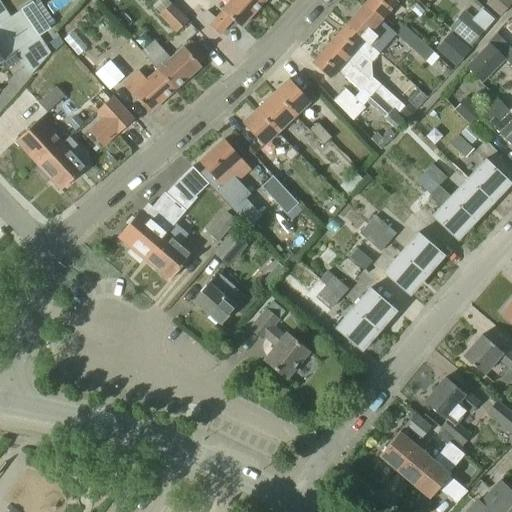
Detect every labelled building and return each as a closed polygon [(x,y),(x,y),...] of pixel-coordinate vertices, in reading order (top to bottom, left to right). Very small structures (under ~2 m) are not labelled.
[(0,0),(0,62),(0,63),(5,70),(20,61),(30,77),(51,53),(40,36),(51,29),(50,27),(56,23),(40,0),(39,0),(34,4),(33,3),(23,9),(12,17),(0,0)] [(265,0),(264,0),(231,0),(224,9),(224,10),(212,25),(220,32),(233,18),(242,26),(265,0)] [(397,0),(367,0),(364,4),(381,20),(398,1),(397,0)] [(511,4),(511,0),(490,0),(488,3),(502,15),(511,4)] [(189,21),(171,3),(159,16),(177,33),(189,21)] [(346,24),(379,53),(380,54),(397,35),(396,34),(381,20),(364,4),(346,24)] [(476,16),(475,18),(470,14),(456,31),(474,46),(489,27),(476,16)] [(329,43),(353,65),(362,54),(371,62),(379,53),(346,24),(329,43)] [(397,35),(403,41),(412,32),(403,25),(396,34),(397,35)] [(79,56),(88,49),(74,32),(65,39),(79,56)] [(434,52),(412,32),(403,41),(426,61),(434,52)] [(442,52),(457,66),(471,50),(455,36),(442,52)] [(158,70),(175,88),(201,65),(200,64),(207,57),(192,40),(172,58),(155,39),(141,52),(158,70)] [(397,129),(405,120),(376,93),(372,97),(364,89),(371,81),(370,80),(353,65),(329,43),(312,62),(329,77),(336,70),(360,91),(355,97),(345,88),(334,101),(354,121),(367,107),(364,105),(367,102),(384,117),(384,118),(397,129)] [(506,60),(488,43),(466,68),(483,84),(506,60)] [(511,49),(508,46),(500,55),(506,60),(511,66),(511,49)] [(111,89),(123,78),(109,62),(97,73),(111,89)] [(149,111),(175,88),(158,70),(148,79),(140,70),(125,84),(149,111)] [(376,93),(405,120),(406,121),(413,114),(404,107),(405,105),(373,77),(370,80),(371,81),(364,89),(372,97),(376,93)] [(289,78),(273,93),(295,116),(295,115),(306,126),(318,113),(308,103),(311,100),(289,78)] [(39,103),(48,112),(66,96),(57,86),(39,103)] [(416,109),(427,97),(418,89),(407,100),(416,109)] [(273,93),(258,108),(280,130),(295,116),(273,93)] [(135,119),(113,95),(104,103),(95,111),(104,120),(94,129),(107,143),(135,119)] [(511,146),(511,112),(509,110),(499,99),(485,113),(467,97),(461,103),(454,95),(447,102),(454,109),(453,110),(468,123),(472,127),(483,116),(505,139),(511,146)] [(264,146),(280,130),(258,108),(242,123),(264,146)] [(78,117),(70,124),(75,130),(83,122),(78,117)] [(16,141),(38,165),(63,143),(40,118),(16,141)] [(332,137),(318,123),(310,131),(323,145),(332,137)] [(468,126),(460,134),(470,144),(478,136),(468,126)] [(395,132),(389,127),(383,135),(377,130),(371,137),(381,148),(395,132)] [(450,143),(465,157),(473,149),(457,135),(450,143)] [(233,209),(245,198),(249,194),(238,181),(234,177),(247,166),(223,140),(200,161),(207,168),(200,174),(233,209)] [(63,143),(38,165),(39,166),(35,170),(45,181),(49,177),(61,189),(85,167),(63,143)] [(292,147),(284,154),(291,161),(299,154),(292,147)] [(473,149),(465,157),(477,168),(467,178),(489,200),(507,181),(473,149)] [(433,164),(425,172),(439,186),(447,177),(433,164)] [(455,236),(473,217),(439,186),(425,172),(417,165),(408,174),(409,174),(395,189),(393,187),(389,191),(414,215),(424,204),(413,194),(422,186),(430,194),(429,196),(440,207),(433,215),(455,236)] [(192,166),(178,180),(195,197),(209,183),(192,166)] [(299,204),(273,176),(261,186),(287,214),(299,204)] [(450,196),(473,217),(489,200),(467,178),(450,196)] [(143,257),(144,258),(166,233),(186,210),(165,192),(145,215),(143,212),(141,211),(119,237),(120,238),(121,238),(132,248),(129,253),(139,262),(143,257)] [(237,220),(227,211),(208,232),(219,241),(237,220)] [(375,215),(368,223),(389,241),(396,233),(375,215)] [(389,241),(368,223),(359,233),(380,251),(389,241)] [(248,245),(231,231),(212,253),(229,267),(248,245)] [(166,233),(144,258),(170,280),(191,255),(166,233)] [(401,252),(424,272),(441,253),(418,233),(401,252)] [(357,247),(348,257),(364,271),(373,261),(357,247)] [(407,291),(424,272),(401,252),(384,271),(407,291)] [(320,279),(341,298),(349,290),(348,289),(333,275),(327,270),(320,279)] [(245,295),(218,272),(195,300),(222,323),(245,295)] [(341,298),(320,279),(312,288),(333,307),(341,298)] [(369,289),(353,308),(376,328),(393,309),(369,289)] [(286,311),(273,301),(251,327),(263,338),(267,333),(280,344),(267,360),(287,377),(309,350),(289,334),(287,336),(274,325),(286,311)] [(511,302),(502,313),(511,321),(511,302)] [(376,328),(353,308),(336,327),(359,347),(376,328)] [(502,351),(483,334),(464,356),(484,373),(497,358),(509,368),(511,364),(511,351),(506,346),(502,351)] [(450,418),(442,427),(444,428),(453,436),(464,445),(473,435),(459,423),(470,409),(473,411),(481,401),(467,390),(465,392),(446,376),(426,400),(446,417),(447,416),(450,418)] [(511,412),(497,400),(486,413),(511,435),(511,412)] [(416,413),(400,431),(380,455),(430,498),(438,488),(449,475),(450,474),(416,445),(432,426),(416,413)] [(444,428),(437,436),(447,444),(453,436),(444,428)] [(447,444),(434,460),(449,473),(464,455),(459,451),(464,445),(453,436),(447,444)] [(449,475),(438,488),(456,503),(467,490),(449,475)] [(511,511),(511,491),(501,482),(481,504),(476,499),(464,511),(511,511)]
